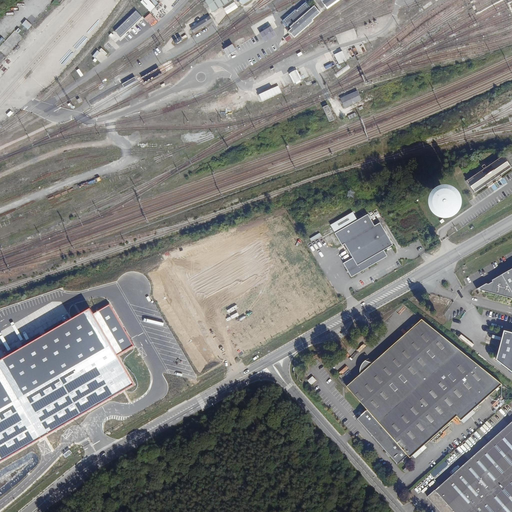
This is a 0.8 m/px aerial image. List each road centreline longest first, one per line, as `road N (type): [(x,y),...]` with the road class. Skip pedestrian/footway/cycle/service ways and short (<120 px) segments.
road 1 (tertiary): [(268,362),(511,223)]
road 2 (tertiary): [(249,373),(106,450),(26,511)]
road 3 (tertiary): [(40,511),(249,373)]
road 4 (tertiary): [(268,362),(401,511)]
road 5 (unknown): [(511,413),(402,511)]
